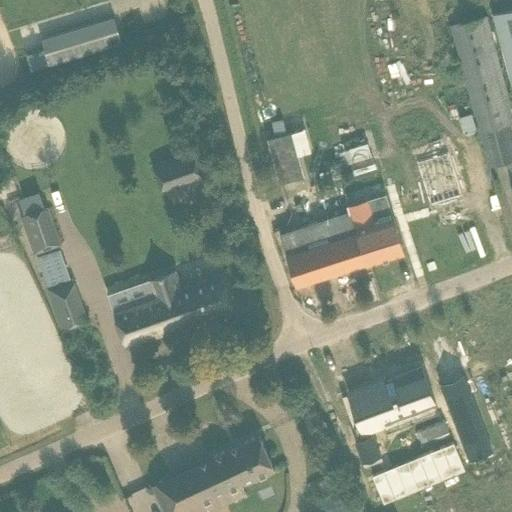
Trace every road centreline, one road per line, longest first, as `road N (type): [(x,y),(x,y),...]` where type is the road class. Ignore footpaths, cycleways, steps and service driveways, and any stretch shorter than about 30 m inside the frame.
road 1 (unclassified): [(300,346),(205,0)]
road 2 (unclassified): [(0,474),(300,346)]
road 3 (unclassified): [(300,346),(511,262)]
